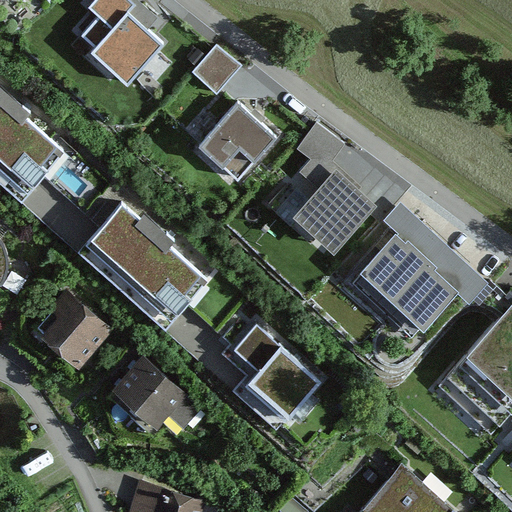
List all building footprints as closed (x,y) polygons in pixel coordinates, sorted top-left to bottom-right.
[(168,28),(136,0),(90,0),(70,23),(128,74),(168,28)] [(219,42),(194,70),(219,92),(244,64),(219,42)] [(0,81),(0,146),(46,188),(79,152),(0,81)] [(278,133),(239,98),(203,139),(241,173),(278,133)] [(369,197),(312,146),(271,192),(329,242),(369,197)] [(133,203),(100,239),(188,318),(221,281),(133,203)] [(474,286),(407,225),(366,271),(433,332),(474,286)] [(0,274),(11,280),(16,269),(17,261),(15,250),(7,236),(0,231),(0,274)] [(361,275),(353,284),(413,338),(421,329),(361,275)] [(120,327),(74,290),(58,309),(67,316),(50,336),(88,366),(120,327)] [(511,329),(450,403),(487,433),(510,407),(511,407),(511,329)] [(338,383),(292,346),(260,385),(306,422),(338,383)] [(210,413),(151,358),(123,388),(168,430),(179,419),(193,432),(210,413)] [(454,511),(407,470),(369,511),(454,511)] [(208,511),(211,500),(145,482),(136,511),(208,511)]
